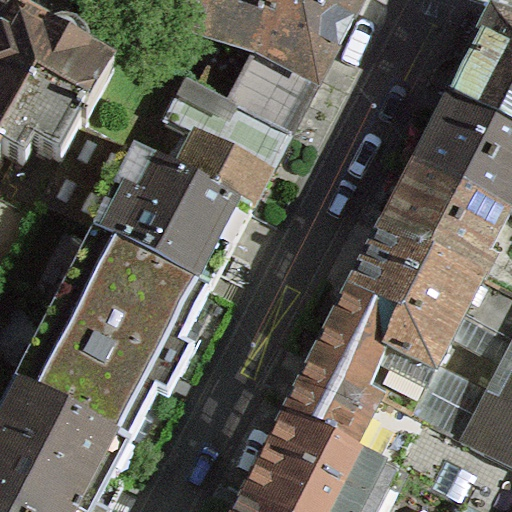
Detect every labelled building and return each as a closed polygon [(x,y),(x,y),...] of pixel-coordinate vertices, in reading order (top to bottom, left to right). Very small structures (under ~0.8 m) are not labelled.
[(188,0),(180,29),(255,53),(271,0),(188,0)] [(228,104),(291,137),(336,50),(337,50),(351,24),(350,23),(362,0),(271,0),(255,53),(228,104)] [(111,68),(88,54),(87,46),(84,39),(79,33),(72,29),(64,28),(56,29),(49,33),(17,15),(0,44),(0,155),(1,154),(23,166),(29,156),(30,146),(61,164),(81,126),(111,68)] [(511,23),(494,18),(469,66),(452,98),(511,128),(511,23)] [(291,137),(228,104),(187,83),(165,125),(184,135),(185,133),(195,138),(175,175),(250,214),(260,196),(291,137)] [(511,128),(452,98),(430,141),(418,164),(509,212),(511,205),(511,128)] [(175,175),(81,126),(61,164),(41,203),(104,236),(210,291),(222,268),(250,214),(175,175)] [(509,212),(418,164),(400,199),(383,231),(483,283),(494,261),(486,256),(509,212)] [(511,298),(483,283),(383,231),(377,243),(359,277),(352,291),(399,316),(366,394),(462,444),(468,432),(419,406),(464,320),(511,346),(511,380),(475,451),(511,470),(511,298)] [(119,440),(130,446),(131,444),(130,443),(131,443),(157,393),(168,399),(181,374),(194,349),(183,344),(210,291),(104,236),(23,390),(119,440)] [(399,316),(352,291),(308,374),(286,417),(468,511),(511,511),(511,470),(475,451),(462,444),(366,394),(399,316)] [(13,385),(0,409),(0,511),(100,511),(97,510),(116,476),(104,470),(119,440),(13,385)] [(468,511),(286,417),(277,435),(254,481),(244,499),(269,511),(360,511),(364,504),(376,511),(375,511),(468,511)] [(269,511),(244,499),(237,511),(269,511)]
